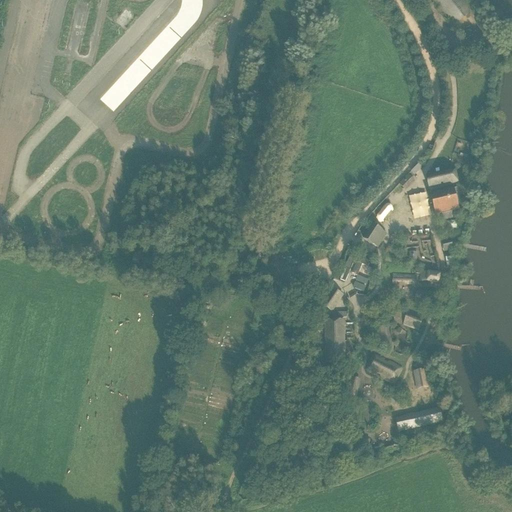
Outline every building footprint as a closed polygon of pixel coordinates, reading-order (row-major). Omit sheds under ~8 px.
[(207,0),(151,0),(120,13),(152,93),(232,61),(207,0)] [(455,18),(460,20),(467,14),(466,9),(464,5),(462,0),(435,0),(436,0),(439,5),(443,8),(446,12),(451,15),(455,18)] [(485,25),(483,21),(480,18),(477,20),(478,24),(480,28),(483,31),(486,30),(485,25)] [(464,46),(466,51),(467,53),(475,50),(473,43),(464,46)] [(462,54),(462,52),(458,46),(451,50),(455,58),(462,54)] [(460,88),(476,88),(477,80),(460,80),(460,88)] [(408,174),(411,177),(422,168),(418,164),(408,174)] [(455,170),(426,177),(429,188),(457,181),(455,170)] [(408,174),(398,184),(405,190),(414,180),(411,177),(408,174)] [(453,188),(430,194),(435,214),(458,209),(453,188)] [(374,246),(377,248),(386,234),(384,232),(372,225),(363,239),(374,246)] [(453,249),(451,243),(451,241),(442,243),(444,252),(453,249)] [(417,252),(409,252),(409,260),(416,260),(417,252)] [(455,256),(445,259),(447,265),(457,262),(455,256)] [(350,257),(346,267),(350,269),(354,259),(350,257)] [(439,284),(440,275),(434,274),(422,271),(421,281),(439,284)] [(350,286),(363,292),(366,286),(364,285),(367,279),(355,274),(350,286)] [(416,277),(393,275),(392,283),(415,285),(416,277)] [(319,303),(333,313),(344,295),(332,287),(327,295),(325,294),(319,303)] [(425,293),(417,291),(415,298),(423,301),(425,293)] [(197,324),(206,326),(210,307),(201,305),(197,324)] [(422,320),(406,315),(402,327),(418,332),(422,320)] [(326,364),(344,363),(343,321),(325,322),(326,364)] [(378,376),(393,383),(401,369),(385,361),(374,355),(367,370),(378,376)] [(410,370),(410,381),(426,381),(426,370),(410,370)] [(355,381),(346,380),(345,393),(354,394),(355,381)] [(442,422),(442,423),(442,422),(443,422),(440,409),(416,414),(397,419),(400,432),(419,428),(440,423),(442,422)] [(371,440),(358,440),(358,452),(372,452),(371,440)]
